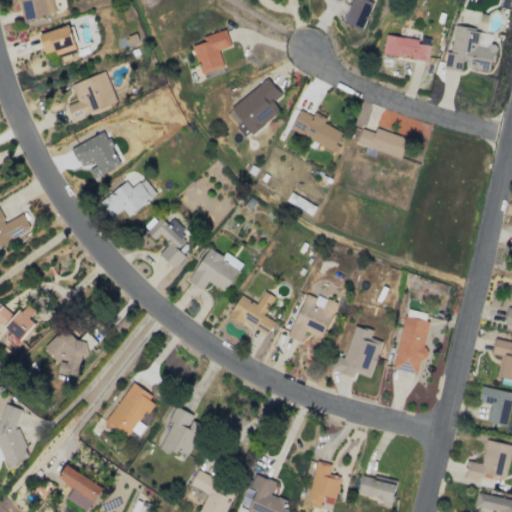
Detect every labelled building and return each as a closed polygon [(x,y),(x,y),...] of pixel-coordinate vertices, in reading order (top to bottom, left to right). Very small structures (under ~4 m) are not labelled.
[(20,0),(24,20),(56,15),(54,0),(20,0)] [(351,0),(343,22),(362,29),(372,0),(351,0)] [(44,54),(56,49),(60,60),(78,54),(66,24),(37,35),(44,54)] [(491,33),(452,27),(445,69),(461,72),(462,67),(488,71),(489,62),(494,62),(496,45),(489,44),(491,33)] [(223,66),(218,50),(230,47),(225,29),(201,36),(203,42),(192,45),(200,73),(223,66)] [(418,38),(384,35),(382,55),(428,59),(429,45),(418,44),(418,38)] [(70,84),(77,101),(66,105),(72,120),(116,103),(104,71),(70,84)] [(230,109),(252,134),(279,110),(272,102),(281,95),(266,78),(230,109)] [(332,150),(341,132),(323,123),(325,118),(314,112),(311,116),(299,110),(289,128),(332,150)] [(401,157),(406,138),(375,128),(374,132),(360,128),(356,144),(401,157)] [(70,148),(80,168),(89,164),(96,176),(123,162),(106,130),(70,148)] [(125,181),(98,202),(110,218),(122,208),(128,216),(156,194),(143,178),(130,188),(125,181)] [(0,244),(30,230),(22,214),(5,222),(0,212),(0,244)] [(145,231),(153,239),(159,234),(168,243),(158,254),(173,268),(184,256),(176,248),(185,239),(179,234),(184,229),(173,218),(167,224),(159,217),(145,231)] [(242,263),(224,252),(222,256),(208,247),(187,280),(201,289),(207,281),(224,292),(242,263)] [(239,294),(228,314),(267,336),(275,322),(263,315),(273,296),(263,291),(256,304),(239,294)] [(335,303),(305,292),(287,337),(300,342),(304,331),(321,338),(335,303)] [(13,317),(1,305),(0,306),(0,323),(18,340),(36,321),(22,308),(13,317)] [(511,308),(507,307),(503,323),(511,325),(511,308)] [(422,348),(428,321),(404,315),(391,368),(418,374),(424,348),(422,348)] [(343,358),(334,355),(330,370),(352,377),(354,373),(370,378),(381,341),(370,337),(372,331),(353,325),(343,358)] [(57,373),(76,376),(78,362),(87,354),(88,348),(95,342),(86,331),(76,340),(66,329),(62,328),(43,346),(56,360),(59,357),(67,358),(58,367),(57,373)] [(511,379),(511,341),(493,339),(491,354),(499,355),(496,378),(511,379)] [(131,383),(105,421),(126,436),(131,429),(138,434),(143,426),(138,423),(154,400),(131,383)] [(511,391),(479,387),(477,402),(490,403),(487,422),(507,425),(511,391)] [(21,409),(4,403),(0,414),(0,452),(6,467),(28,459),(25,449),(25,447),(19,429),(15,428),(21,409)] [(171,422),(160,446),(186,458),(201,424),(190,420),(193,414),(174,406),(167,421),(171,422)] [(511,445),(485,440),(481,463),(466,460),(463,478),(479,481),(481,472),(504,477),(511,445)] [(320,506),(321,501),(333,504),(340,477),(328,474),(330,465),(316,461),(305,502),(320,506)] [(65,499),(87,511),(101,486),(64,465),(56,478),(72,487),(65,499)] [(186,491),(203,500),(197,511),(223,511),(234,490),(195,472),(186,491)] [(274,481),(252,473),(241,504),(247,507),(244,511),(280,511),(285,500),(270,494),(274,481)] [(357,494),(391,501),(395,481),(361,474),(357,494)] [(511,511),(511,500),(476,491),(472,509),(486,511),(511,511)]
